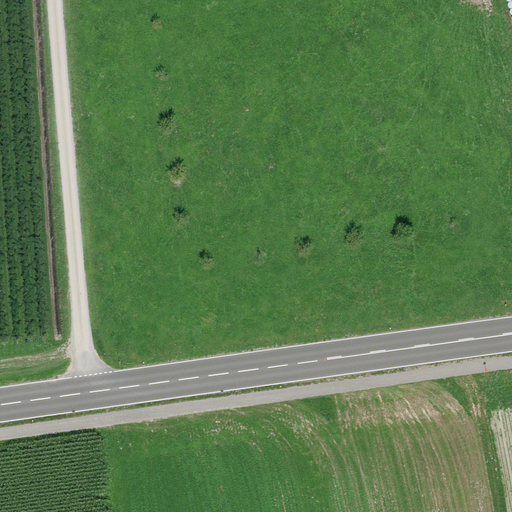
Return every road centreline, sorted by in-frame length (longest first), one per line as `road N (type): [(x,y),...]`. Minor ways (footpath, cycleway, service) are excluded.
road 1 (secondary): [(511,334),(0,405)]
road 2 (track): [(56,0),(87,392)]
